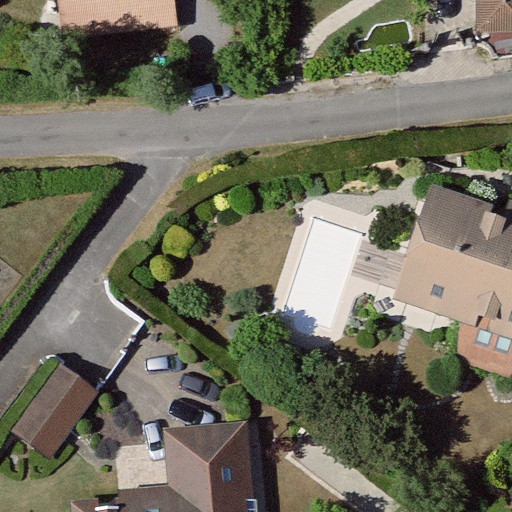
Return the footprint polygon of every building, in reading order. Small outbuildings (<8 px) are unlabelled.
[(49,0),(52,39),(156,33),(154,0),(49,0)] [(511,0),(489,0),(493,44),(511,41),(511,0)] [(511,230),(423,200),(405,255),(431,265),(418,302),(459,316),(463,304),(507,320),(504,329),(511,331),(511,230)] [(40,357),(0,410),(0,413),(27,433),(68,377),(40,357)] [(110,511),(247,511),(247,508),(231,509),(228,438),(168,444),(171,502),(110,508),(110,511)]
